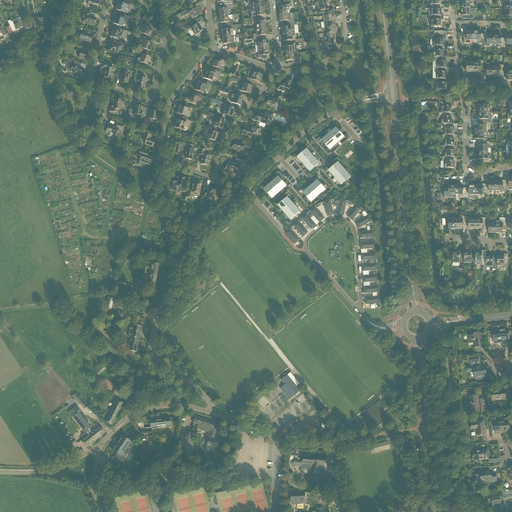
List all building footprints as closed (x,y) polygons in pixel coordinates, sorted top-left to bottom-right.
[(97,9),(99,2),(94,0),(84,0),(89,2),(87,6),(97,9)] [(246,0),(247,0),(247,4),(249,3),(250,5),(250,10),(252,10),(263,9),(262,1),(255,2),(255,0),(246,0)] [(284,7),(279,7),(280,14),(287,14),(287,10),(288,10),(288,9),(289,9),(289,7),(291,7),(291,3),(290,0),(283,0),(284,3),(283,3),(284,7)] [(473,5),(473,0),(463,0),(464,2),(461,2),(461,9),(470,9),(470,5),(473,5)] [(511,9),(511,2),(511,0),(501,0),(502,5),(505,5),(505,9),(511,9)] [(129,10),(131,4),(124,1),(122,4),(118,2),(115,10),(125,13),(126,9),(129,10)] [(158,5),(156,8),(158,11),(161,14),(164,11),(161,8),(158,5)] [(219,17),(227,16),(227,12),(228,12),(228,11),(230,10),(229,5),(225,5),(222,5),(223,9),(218,10),(219,16),(219,17)] [(426,5),(426,9),(431,9),(431,16),(441,16),(441,8),(443,8),(443,5),(441,5),(431,5),(426,5)] [(186,10),(179,14),(181,18),(185,16),(186,19),(190,16),(192,20),(196,17),(200,15),(196,8),(192,11),(190,12),(188,9),(186,10)] [(251,18),(251,20),(257,19),(257,16),(263,15),(263,14),(265,14),(264,10),(263,10),(263,9),(252,10),(252,13),(250,13),(250,14),(249,14),(248,15),(249,16),(249,17),(251,18)] [(473,19),(473,14),(473,13),(470,13),(470,9),(461,9),(461,16),(464,16),(464,19),(468,19),(471,19),(473,19)] [(511,16),(511,9),(505,9),(505,13),(502,13),(502,19),(511,19),(511,16)] [(93,27),(96,19),(90,17),(91,13),(84,11),(81,18),(84,19),(83,23),(93,27)] [(287,14),(280,14),(280,22),(285,21),(286,24),(287,24),(294,23),(294,20),(290,20),(289,14),(290,13),(287,14)] [(115,16),(112,24),(117,25),(122,27),(124,22),(127,23),(129,18),(124,16),(122,15),(121,15),(119,14),(118,17),(115,16)] [(228,19),(227,16),(219,17),(220,24),(226,23),(226,26),(233,26),(232,20),(230,20),(230,19),(228,19)] [(441,16),(431,16),(429,16),(429,20),(431,20),(430,27),(441,27),(441,19),(443,19),(443,16),(441,16)] [(148,26),(150,23),(144,17),(141,20),(145,23),(141,33),(150,36),(152,30),(146,28),(147,26),(148,26)] [(258,22),(257,19),(251,20),(251,25),(254,25),(254,26),(256,26),(256,29),(265,28),(264,21),(258,22)] [(16,31),(14,25),(11,20),(8,22),(10,27),(12,32),(16,31)] [(192,23),(185,27),(187,32),(191,30),(195,36),(199,34),(199,33),(202,31),(198,24),(194,26),(192,23)] [(286,27),(282,27),(283,34),(295,33),(294,30),(294,23),(287,24),(286,24),(286,27)] [(222,35),(222,37),(231,36),(231,33),(232,33),(232,32),(235,31),(234,29),(236,29),(236,25),(233,26),(226,26),(228,26),(228,30),(221,30),(221,35),(222,35)] [(78,26),(77,30),(79,31),(78,33),(81,34),(79,39),(85,42),(90,43),(93,36),(90,35),(89,34),(90,33),(91,33),(91,31),(89,30),(85,29),(80,27),(78,26)] [(253,40),(254,40),(259,39),(259,36),(265,35),(265,28),(256,29),(255,29),(256,33),(254,33),(255,34),(252,35),(253,40)] [(113,30),(110,37),(114,38),(114,39),(118,41),(118,40),(119,36),(121,36),(125,36),(126,34),(127,35),(130,35),(130,33),(128,32),(123,31),(118,29),(120,30),(119,32),(113,30)] [(431,35),(431,40),(433,40),(433,46),(443,46),(443,40),(443,38),(446,38),(446,35),(444,35),(444,31),(434,31),(434,35),(431,35)] [(474,41),(474,31),(467,31),(467,34),(463,34),(463,43),(470,43),(470,41),(474,41)] [(474,31),(474,41),(478,41),(478,43),(484,43),(484,34),(481,34),(481,31),(474,31)] [(295,33),(283,34),(284,41),(289,41),(295,40),(295,33)] [(494,45),(494,35),(487,35),(487,34),(484,34),(484,43),(484,44),(484,46),(487,46),(487,45),(494,45)] [(504,48),(504,38),(501,38),(501,35),(494,35),(494,45),(498,45),(498,48),(504,48)] [(149,39),(144,38),(140,36),(138,43),(142,44),(141,48),(150,51),(152,44),(146,42),(147,39),(149,39)] [(231,36),(222,37),(223,44),(228,44),(229,48),(235,50),(236,48),(235,43),(236,42),(236,36),(235,36),(233,36),(231,36)] [(325,40),(325,42),(325,45),(326,46),(328,45),(328,48),(334,48),(334,45),(337,45),(336,39),(325,40)] [(268,48),(268,41),(255,43),(255,46),(258,46),(258,49),(268,48)] [(110,44),(107,51),(112,53),(117,55),(118,50),(121,51),(123,47),(126,48),(127,47),(123,45),(120,44),(116,43),(117,43),(116,46),(110,44)] [(297,53),(297,50),(297,49),(296,47),(303,46),(303,43),(297,43),(295,43),(291,44),(292,47),(285,47),(285,54),(294,53),(298,53),(297,53)] [(86,49),(81,47),(78,46),(75,52),(78,53),(77,55),(79,56),(78,58),(87,61),(89,54),(83,52),(84,48),(86,49)] [(446,49),(446,46),(443,46),(433,46),(431,46),(431,51),(433,51),(433,57),(434,57),(443,57),(443,49),(446,49)] [(266,61),(267,58),(267,55),(269,55),(268,48),(258,49),(259,53),(257,53),(257,58),(266,61)] [(294,53),(285,54),(286,61),(291,61),(293,60),(293,64),(300,64),(300,60),(300,58),(297,57),(294,57),(294,53)] [(147,65),(150,58),(142,55),(140,59),(138,58),(136,61),(147,65)] [(449,57),(443,57),(434,57),(434,62),(436,62),(436,68),(447,68),(447,60),(449,60),(449,57)] [(226,62),(219,59),(218,62),(214,61),(213,64),(212,67),(220,69),(221,66),(225,66),(226,62)] [(70,60),(68,66),(72,68),(70,72),(76,74),(75,77),(78,78),(83,80),(86,71),(82,70),(82,68),(80,67),(81,64),(77,62),(70,60)] [(473,72),(473,63),(469,63),(469,60),(463,60),(463,69),(466,69),(466,72),(473,72)] [(473,63),(473,72),(480,72),(480,73),(483,73),(483,64),(483,61),(480,61),(477,61),(477,63),(473,63)] [(111,79),(112,74),(113,68),(110,68),(111,64),(102,63),(101,68),(105,69),(104,78),(111,79)] [(493,76),(493,67),(489,67),(489,64),(483,64),(483,73),(486,73),(486,76),(493,76)] [(232,70),(230,76),(235,78),(236,75),(237,71),(239,66),(235,65),(234,70),(233,71),(232,70)] [(503,78),(503,68),(503,65),(500,65),(500,67),(493,67),(493,76),(500,76),(500,78),(503,78)] [(449,71),(449,68),(447,68),(436,68),(434,68),(434,73),(436,73),(436,79),(446,79),(447,71),(449,71)] [(511,80),(511,71),(509,71),(509,68),(503,68),(503,78),(506,78),(506,80),(511,80)] [(206,71),(204,79),(208,80),(212,81),(213,78),(217,79),(219,72),(216,71),(212,70),(211,69),(210,73),(206,71)] [(128,85),(129,80),(129,75),(123,74),(124,71),(118,70),(117,78),(120,78),(120,79),(121,79),(120,83),(128,85)] [(259,83),(262,75),(253,72),(253,71),(249,70),(247,76),(246,77),(244,76),(241,80),(253,84),(254,81),(259,83)] [(137,74),(135,74),(134,78),(133,83),(137,83),(137,84),(136,88),(144,89),(146,79),(142,78),(142,77),(141,76),(140,75),(137,74)] [(290,86),(292,81),(286,79),(284,84),(280,82),(277,90),(288,94),(290,86)] [(446,79),(436,79),(434,79),(434,84),(436,84),(436,90),(446,90),(446,82),(449,82),(449,79),(446,79)] [(197,83),(195,90),(199,92),(203,93),(205,89),(208,90),(210,84),(208,83),(203,81),(201,84),(197,83)] [(242,84),(240,84),(237,90),(250,94),(252,87),(243,84),(242,84)] [(229,90),(228,94),(230,95),(229,98),(232,99),(231,102),(236,104),(240,106),(243,98),(238,97),(234,95),(235,92),(229,90)] [(185,98),(184,101),(189,103),(195,105),(197,100),(200,102),(201,101),(202,96),(197,94),(192,93),(191,96),(190,96),(190,98),(191,98),(190,99),(185,98)] [(268,97),(265,105),(270,106),(275,108),(278,109),(279,105),(282,97),(280,96),(276,95),(274,99),(268,97)] [(122,111),(124,102),(120,102),(121,100),(116,99),(115,105),(111,104),(110,112),(118,113),(119,110),(122,111)] [(211,99),(210,103),(218,106),(217,108),(220,109),(223,110),(222,114),(221,117),(225,119),(226,116),(231,118),(234,110),(229,109),(225,108),(226,105),(220,102),(216,101),(211,99)] [(454,107),(454,102),(439,102),(439,106),(441,106),(441,113),(451,113),(451,107),(453,107),(454,107)] [(490,109),(490,105),(490,102),(478,102),(478,106),(479,106),(479,112),(488,112),(488,109),(490,109)] [(179,106),(177,113),(181,115),(186,117),(187,114),(190,115),(192,107),(190,106),(185,105),(184,108),(179,106)] [(129,114),(129,117),(134,119),(135,115),(141,116),(140,117),(144,117),(146,109),(142,108),(142,107),(135,106),(134,110),(130,109),(129,114)] [(270,121),(273,113),(264,110),(263,115),(255,112),(253,120),(265,124),(267,120),(270,121)] [(145,122),(144,125),(149,126),(149,122),(151,123),(152,123),(152,119),(156,120),(157,115),(157,112),(150,111),(149,116),(146,115),(145,121),(145,122)] [(203,111),(202,115),(209,117),(208,120),(211,121),(215,122),(213,126),(214,126),(213,129),(217,131),(218,128),(222,129),(224,122),(220,120),(214,118),(215,115),(211,114),(203,111)] [(491,122),(492,112),(488,112),(479,112),(479,119),(477,119),(477,122),(487,122),(491,122)] [(454,116),(454,113),(451,113),(441,113),(439,113),(439,117),(441,117),(441,124),(451,124),(451,116),(454,116)] [(188,128),(190,121),(182,119),(181,122),(177,120),(174,127),(182,130),(184,127),(188,128)] [(122,131),(124,125),(116,122),(115,127),(108,124),(105,132),(109,134),(109,136),(116,138),(119,130),(122,131)] [(487,128),(487,122),(477,122),(477,125),(475,125),(475,132),(487,132),(487,128)] [(457,124),(451,124),(441,124),(441,128),(444,128),(444,135),(455,135),(455,127),(457,127),(457,124)] [(257,136),(259,128),(250,125),(248,129),(243,127),(241,135),(251,138),(252,134),(257,136)] [(203,134),(202,137),(206,138),(205,141),(210,143),(211,140),(215,141),(217,134),(211,132),(212,129),(213,130),(213,129),(209,128),(206,127),(203,134)] [(329,135),(333,139),(340,133),(336,129),(329,135)] [(487,142),(487,137),(487,132),(475,132),(474,139),(477,139),(477,142),(487,142)] [(153,148),(155,141),(150,139),(152,135),(144,133),(142,139),(145,141),(144,145),(153,148)] [(333,139),(336,143),(344,137),(340,133),(333,139)] [(326,145),(333,139),(329,135),(322,141),(326,145)] [(455,135),(444,135),(442,135),(442,139),(444,139),(444,146),(454,146),(454,138),(457,138),(457,135),(455,135)] [(329,149),(336,143),(333,139),(326,145),(329,149)] [(234,141),(231,148),(237,150),(236,152),(241,154),(242,154),(244,147),(250,149),(252,144),(246,142),(242,140),(243,141),(242,144),(234,141)] [(171,143),(169,153),(170,154),(170,155),(174,155),(174,154),(177,155),(178,150),(181,151),(183,144),(183,142),(179,141),(176,141),(175,144),(171,143)] [(491,152),(491,149),(490,149),(490,142),(487,142),(477,142),(477,146),(479,146),(478,152),(488,152),(491,152)] [(192,160),(193,155),(194,150),(192,150),(193,145),(183,144),(181,151),(185,151),(184,155),(186,155),(185,159),(192,160)] [(454,146),(444,146),(442,146),(442,150),(444,150),(444,157),(454,157),(454,149),(457,149),(457,146),(454,146)] [(208,166),(210,155),(204,154),(205,149),(200,148),(198,155),(202,156),(200,164),(208,166)] [(152,161),(153,158),(152,158),(152,157),(147,156),(149,152),(140,149),(138,156),(141,157),(139,162),(141,163),(140,167),(145,168),(146,164),(149,166),(151,161),(152,161)] [(302,153),(308,161),(312,157),(306,150),(302,153)] [(491,163),(491,158),(491,156),(488,156),(488,152),(478,152),(478,159),(481,159),(481,163),(491,163)] [(298,157),(304,164),(308,161),(302,153),(298,157)] [(225,167),(225,168),(225,169),(232,172),(231,173),(232,174),(238,176),(240,170),(242,164),(244,165),(247,166),(255,169),(256,169),(256,168),(257,167),(257,165),(254,164),(248,162),(248,161),(246,160),(236,157),(234,162),(235,162),(235,164),(228,161),(226,165),(226,166),(225,165),(225,167)] [(314,168),(319,164),(312,157),(308,161),(314,168)] [(454,157),(444,157),(442,157),(442,161),(444,161),(444,168),(454,168),(454,160),(457,160),(457,157),(454,157)] [(310,171),(314,168),(308,161),(304,164),(310,171)] [(333,167),(339,174),(344,170),(337,163),(333,167)] [(329,170),(335,177),(339,174),(333,167),(329,170)] [(346,181),(350,177),(344,170),(339,174),(346,181)] [(342,185),(346,181),(339,174),(335,177),(342,185)] [(184,187),(185,178),(178,177),(177,182),(170,180),(168,190),(180,192),(185,192),(186,187),(184,187)] [(271,184),(275,188),(282,181),(279,177),(271,184)] [(505,190),(505,181),(502,180),(502,182),(495,182),(495,191),(499,191),(499,193),(505,193),(505,190)] [(286,186),(282,181),(275,188),(279,192),(286,186)] [(310,187),(314,191),(321,185),(318,181),(310,187)] [(199,196),(200,190),(201,185),(196,184),(197,183),(192,182),(191,191),(188,190),(186,198),(192,199),(192,195),(199,196)] [(495,191),(495,182),(489,182),(488,184),(485,184),(485,194),(491,194),(491,191),(495,191)] [(264,190),(268,194),(275,188),(271,184),(264,190)] [(485,194),(485,184),(482,184),(482,186),(475,186),(475,195),(479,195),(479,197),(485,197),(485,194)] [(318,196),(325,189),(321,185),(314,191),(318,196)] [(444,188),(444,198),(445,198),(451,198),(451,195),(455,195),(455,185),(449,185),(448,188),(445,188),(444,188)] [(465,198),(465,188),(462,188),(462,185),(455,185),(455,195),(459,195),(459,198),(465,198)] [(468,198),(475,200),(475,195),(475,186),(468,186),(468,188),(465,188),(465,198),(469,198),(468,198)] [(303,194),(307,198),(314,191),(310,187),(303,194)] [(271,198),(279,192),(275,188),(268,194),(271,198)] [(203,198),(202,202),(204,202),(209,203),(210,201),(214,202),(216,190),(208,189),(207,194),(204,193),(203,198)] [(310,202),(318,196),(314,191),(307,198),(310,202)] [(283,202),(289,209),(293,205),(287,198),(283,202)] [(324,202),(328,216),(334,215),(330,203),(333,202),(335,202),(335,200),(334,200),(332,200),(328,201),(327,201),(326,201),(324,202)] [(339,207),(337,214),(344,215),(346,203),(350,204),(351,202),(350,202),(347,201),(345,201),(342,200),(340,200),(339,207)] [(283,202),(279,205),(285,212),(289,209),(283,202)] [(315,207),(310,211),(320,222),(324,218),(316,209),(320,207),(319,204),(317,206),(315,207)] [(295,216),(299,212),(293,205),(289,209),(295,216)] [(352,210),(347,217),(352,220),(359,210),(363,213),(365,212),(362,210),(360,208),(358,206),(357,205),(356,205),(352,210)] [(291,220),(295,216),(289,209),(285,212),(291,220)] [(310,211),(302,218),(303,220),(311,230),(316,225),(310,218),(313,215),(310,211)] [(368,216),(355,223),(358,229),(369,222),(371,226),(373,226),(372,225),(372,223),(371,222),(370,220),(370,219),(369,218),(369,217),(368,216)] [(465,226),(465,216),(459,216),(459,220),(455,220),(455,229),(462,229),(462,226),(465,226)] [(475,229),(475,220),(472,220),(472,216),(465,216),(465,226),(468,226),(468,229),(475,229)] [(300,223),(303,220),(302,218),(293,226),(295,227),(303,237),(308,233),(300,223)] [(449,220),(449,218),(445,218),(445,219),(442,219),(442,226),(445,226),(445,230),(449,230),(449,229),(455,229),(455,220),(449,220)] [(485,230),(485,221),(485,218),(482,218),(482,220),(475,220),(475,229),(482,229),(482,230),(485,230)] [(495,233),(495,224),(492,224),(492,221),(485,221),(485,230),(488,230),(488,233),(495,233)] [(505,230),(505,221),(500,221),(500,224),(495,224),(495,233),(502,233),(502,230),(505,230)] [(291,231),(295,227),(293,226),(285,233),(295,244),(299,240),(291,231)] [(372,237),(373,242),(375,242),(374,231),(359,232),(360,238),(372,237)] [(373,248),(374,253),(376,253),(375,242),(373,242),(360,243),(361,249),(373,248)] [(453,263),(453,266),(459,266),(459,270),(464,270),(464,263),(464,253),(464,250),(461,250),(461,253),(453,253),(453,258),(453,263)] [(464,253),(464,263),(470,263),(470,269),(475,269),(475,264),(475,253),(475,251),(472,251),(472,253),(464,253)] [(486,257),(486,251),(483,251),(483,253),(475,253),(475,264),(481,264),(481,265),(486,265),(486,257)] [(374,259),(374,264),(377,264),(376,253),(374,253),(361,254),(362,260),(374,259)] [(486,265),(486,267),(493,267),(493,269),(497,269),(497,267),(497,257),(497,254),(494,254),(494,257),(486,257),(486,265)] [(508,269),(508,254),(505,254),(505,257),(497,257),(497,267),(503,267),(503,269),(508,269)] [(154,289),(158,264),(150,262),(146,288),(154,289)] [(375,270),(375,275),(378,275),(377,264),(374,264),(362,265),(363,271),(375,270)] [(376,281),(376,286),(379,286),(378,275),(375,275),(363,276),(363,282),(376,281)] [(377,292),(377,297),(379,297),(379,286),(376,286),(364,287),(364,293),(377,292)] [(108,297),(105,308),(111,309),(112,305),(118,306),(120,300),(113,299),(108,297)] [(378,308),(380,308),(379,297),(377,297),(365,298),(365,304),(378,303),(378,308)] [(136,352),(141,327),(133,325),(132,329),(130,328),(129,333),(131,334),(128,351),(136,352)] [(509,340),(509,338),(508,329),(495,331),(495,334),(493,334),(489,335),(490,341),(494,341),(494,343),(503,342),(502,339),(505,339),(505,340),(509,340)] [(479,339),(481,339),(480,332),(473,333),(474,335),(466,335),(467,344),(475,343),(475,348),(480,347),(479,339)] [(114,357),(119,351),(100,334),(94,339),(94,340),(114,357)] [(468,366),(466,367),(467,372),(469,372),(473,372),(474,379),(487,378),(486,370),(485,368),(483,369),(483,365),(480,365),(479,360),(471,361),(471,366),(468,366)] [(98,375),(106,368),(102,364),(94,371),(98,375)] [(282,387),(280,389),(284,393),(289,400),(291,398),(294,396),(298,393),(300,391),(298,389),(296,387),(296,386),(294,384),(295,384),(294,384),(292,382),(293,382),(292,381),(292,382),(290,380),(291,379),(290,379),(287,376),(288,375),(287,375),(282,379),(283,380),(281,381),(285,385),(282,387)] [(488,405),(493,405),(492,401),(505,400),(505,395),(504,390),(491,391),(491,396),(488,397),(488,405)] [(479,400),(478,395),(469,396),(471,411),(483,410),(482,399),(479,400)] [(112,425),(123,403),(115,398),(112,404),(113,405),(105,422),(112,425)] [(383,411),(386,409),(381,401),(366,411),(370,418),(361,425),(366,432),(373,426),(375,429),(379,426),(389,419),(383,411)] [(80,411),(75,415),(86,429),(88,427),(89,426),(86,422),(88,420),(80,411)] [(75,415),(73,417),(84,431),(85,433),(82,436),(84,438),(81,441),(83,444),(86,448),(95,441),(89,434),(86,430),(86,429),(75,415)] [(219,453),(220,445),(218,445),(219,440),(215,439),(218,431),(214,429),(216,423),(195,416),(193,423),(198,425),(196,429),(209,433),(208,438),(205,451),(219,453)] [(159,419),(159,418),(161,418),(155,418),(155,419),(156,419),(156,420),(147,421),(149,421),(150,424),(150,428),(156,427),(156,429),(165,428),(165,426),(171,426),(170,424),(170,419),(172,418),(159,419)] [(508,422),(509,421),(506,418),(501,423),(495,423),(495,418),(490,418),(491,431),(495,430),(495,434),(499,433),(499,431),(509,430),(508,422)] [(485,435),(484,420),(476,421),(476,423),(470,423),(471,430),(477,429),(477,436),(485,435)] [(92,432),(89,434),(95,441),(105,433),(102,429),(100,426),(92,432)] [(182,431),(180,441),(183,442),(191,443),(192,440),(189,440),(191,433),(185,432),(182,431)] [(111,457),(110,464),(120,464),(123,465),(123,462),(123,460),(122,459),(123,457),(124,458),(126,459),(129,455),(127,454),(128,454),(133,447),(129,444),(130,442),(122,436),(116,444),(117,444),(115,446),(112,450),(117,454),(116,457),(115,457),(111,457)] [(374,446),(371,446),(373,453),(375,452),(390,449),(388,442),(374,446)] [(473,461),(489,459),(488,450),(472,451),(473,461)] [(303,456),(302,463),(294,463),(294,466),(303,467),(303,469),(313,469),(313,470),(314,457),(303,456)] [(314,457),(313,470),(319,471),(319,465),(324,466),(325,458),(314,457)] [(475,471),(476,479),(480,479),(481,482),(497,481),(496,474),(491,474),(491,471),(487,472),(487,470),(475,471)] [(313,474),(313,482),(314,482),(314,487),(315,487),(318,487),(318,489),(322,489),(329,489),(329,483),(333,483),(333,475),(319,474),(313,474)] [(305,494),(291,495),(291,502),(296,502),(296,503),(301,503),(301,502),(301,501),(302,501),(305,501),(305,494)] [(491,496),(486,497),(487,503),(492,502),(493,511),(497,510),(496,505),(501,504),(503,504),(503,498),(502,494),(491,496)]
